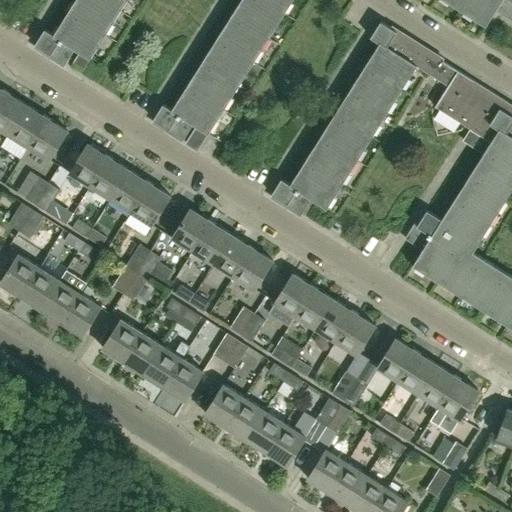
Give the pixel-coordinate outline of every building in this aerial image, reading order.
[(75,0),(54,35),(45,30),(35,45),(67,65),(76,49),(91,59),(128,0),(75,0)] [(243,0),(173,110),(164,105),(154,121),(185,140),(194,125),(197,127),(187,142),(199,150),(209,134),(295,0),(243,0)] [(511,0),(444,0),(486,27),(496,11),(510,20),(511,16),(511,0)] [(382,21),(372,37),(381,43),(291,184),(282,179),(272,195),(302,214),(312,198),(328,208),(418,67),(449,86),(437,106),(471,128),(492,141),(491,143),(484,153),(442,219),(428,210),(408,240),(424,250),(414,266),(511,328),(511,277),(472,252),(511,189),(511,114),(504,109),(509,102),(382,21)] [(28,105),(7,92),(0,103),(0,129),(9,135),(28,105)] [(28,105),(9,135),(29,148),(48,118),(28,105)] [(68,131),(48,118),(29,148),(50,161),(68,131)] [(476,133),(471,140),(473,146),(484,153),(491,143),(476,133)] [(91,187),(110,158),(89,145),(71,174),(91,187)] [(130,171),(110,158),(91,187),(112,200),(130,171)] [(130,171),(112,200),(132,213),(151,184),(130,171)] [(39,177),(25,198),(36,205),(50,183),(39,177)] [(61,190),(50,183),(36,205),(47,212),(61,190)] [(171,197),(151,184),(132,213),(153,226),(171,197)] [(33,210),(22,202),(8,225),(19,231),(33,210)] [(44,216),(33,210),(19,231),(30,238),(44,216)] [(194,252),(212,223),(192,210),(173,239),(194,252)] [(79,219),(73,228),(88,237),(94,228),(79,219)] [(233,236),(212,223),(194,252),(214,265),(233,236)] [(108,237),(94,228),(88,237),(102,246),(108,237)] [(64,242),(79,251),(85,243),(70,233),(64,242)] [(233,236),(214,265),(235,278),(253,249),(233,236)] [(99,252),(85,243),(79,251),(93,260),(99,252)] [(137,273),(151,251),(141,244),(126,266),(137,273)] [(274,262),(253,249),(235,278),(255,291),(274,262)] [(137,273),(148,280),(162,258),(151,251),(137,273)] [(22,297),(40,268),(20,255),(1,284),(22,297)] [(137,273),(126,266),(113,287),(124,294),(137,273)] [(22,297),(42,310),(60,281),(40,268),(22,297)] [(137,273),(124,294),(134,300),(148,280),(137,273)] [(296,317),(315,288),(294,275),(275,304),(296,317)] [(60,281),(42,310),(63,323),(81,294),(60,281)] [(176,293),(190,303),(196,294),(181,285),(176,293)] [(335,301),(315,288),(296,317),(316,330),(335,301)] [(101,307),(81,294),(63,323),(83,336),(101,307)] [(210,302),(196,294),(190,303),(205,312),(210,302)] [(167,307),(182,317),(187,308),(172,299),(167,307)] [(335,301),(316,330),(337,343),(355,314),(335,301)] [(231,328),(241,335),(255,314),(244,307),(231,328)] [(201,317),(187,308),(182,317),(196,325),(201,317)] [(255,314),(241,335),(252,342),(266,320),(255,314)] [(376,326),(355,314),(337,343),(357,356),(376,326)] [(104,349),(124,362),(143,333),(122,320),(104,349)] [(143,333),(124,362),(145,375),(163,346),(143,333)] [(214,355),(224,361),(238,340),(227,333),(214,355)] [(238,340),(224,361),(235,368),(249,347),(238,340)] [(398,382),(417,353),(396,340),(378,369),(398,382)] [(145,375),(165,388),(184,359),(163,346),(145,375)] [(278,358),(293,368),(298,359),(283,349),(278,358)] [(437,366),(417,353),(398,382),(418,395),(437,366)] [(184,359),(165,388),(186,401),(204,372),(184,359)] [(312,368),(298,359),(293,368),(307,377),(312,368)] [(269,372),(284,381),(290,373),(274,363),(269,372)] [(437,366),(418,395),(439,408),(457,379),(437,366)] [(347,372),(333,393),(343,400),(357,378),(347,372)] [(303,382),(290,373),(284,381),(298,390),(303,382)] [(368,385),(357,378),(343,400),(354,407),(368,385)] [(457,379),(439,408),(459,421),(478,392),(457,379)] [(206,414),(226,427),(245,398),(224,385),(206,414)] [(226,427),(247,440),(265,411),(245,398),(226,427)] [(316,420),(327,427),(341,406),(329,398),(316,420)] [(351,412),(341,406),(327,427),(337,433),(351,412)] [(511,411),(507,409),(495,442),(511,448),(511,411)] [(286,424),(265,411),(247,440),(267,453),(286,424)] [(380,423),(395,433),(400,423),(386,415),(380,423)] [(395,433),(409,442),(415,432),(400,423),(395,433)] [(306,437),(286,424),(267,453),(288,466),(306,437)] [(372,437),(386,446),(392,438),(377,428),(372,437)] [(401,456),(406,447),(392,438),(386,446),(401,456)] [(454,470),(467,448),(457,442),(443,463),(454,470)] [(329,492),(347,463),(327,450),(308,479),(329,492)] [(329,492),(349,505),(367,476),(347,463),(329,492)] [(437,497),(451,475),(440,468),(426,489),(437,497)] [(349,505),(359,511),(372,511),(388,489),(367,476),(349,505)] [(494,497),(499,490),(489,483),(484,490),(494,497)] [(401,511),(408,502),(388,489),(372,511),(401,511)] [(509,496),(499,490),(494,497),(504,503),(509,496)]
